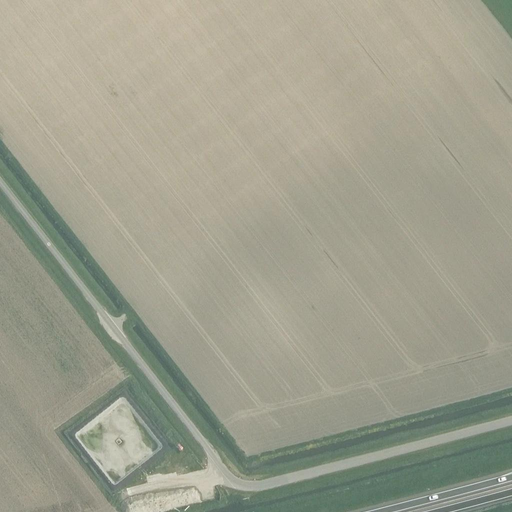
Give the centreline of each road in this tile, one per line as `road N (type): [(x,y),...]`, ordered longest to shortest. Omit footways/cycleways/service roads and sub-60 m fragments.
road 1 (unclassified): [(266,483),(249,487),(227,476),(0,183)]
road 2 (unclassified): [(266,483),(511,420)]
road 3 (trunk): [(511,478),(371,511)]
